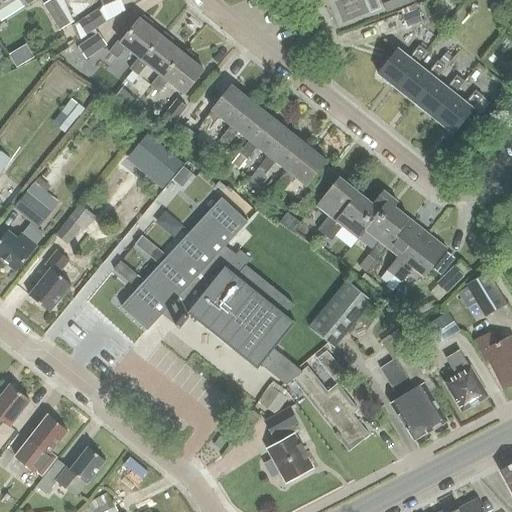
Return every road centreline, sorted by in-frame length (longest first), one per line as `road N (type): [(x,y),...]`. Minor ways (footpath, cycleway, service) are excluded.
road 1 (residential): [(511,171),(470,190),(432,183),(205,0)]
road 2 (residential): [(213,511),(177,462),(0,322)]
road 3 (secondary): [(357,511),(511,431)]
